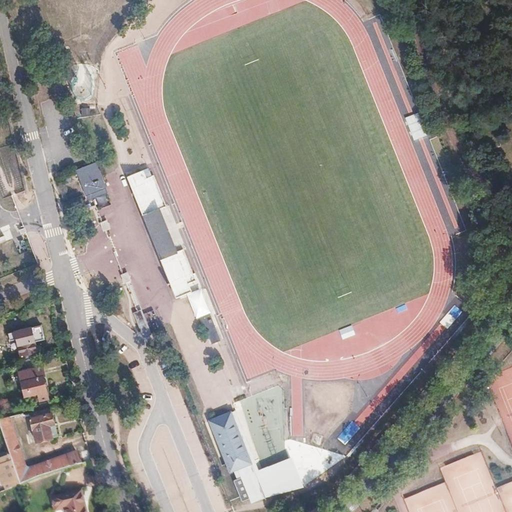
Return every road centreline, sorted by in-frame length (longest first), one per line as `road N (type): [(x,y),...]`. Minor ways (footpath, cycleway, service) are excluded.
road 1 (unclassified): [(0,9),(62,271)]
road 2 (residential): [(342,511),(511,317)]
road 3 (unclassified): [(62,271),(119,511)]
road 4 (unknown): [(446,120),(511,224)]
road 5 (unknown): [(421,0),(446,120)]
